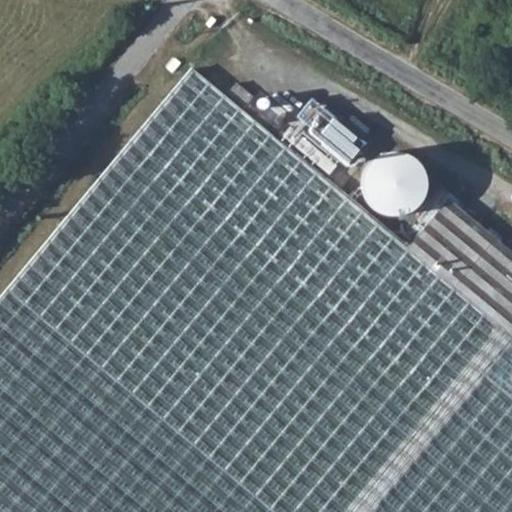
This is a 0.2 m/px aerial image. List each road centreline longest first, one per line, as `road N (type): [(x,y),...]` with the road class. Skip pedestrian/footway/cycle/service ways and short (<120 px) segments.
road 1 (unclassified): [(176,0),(0,223)]
road 2 (unclassified): [(286,0),(511,136)]
